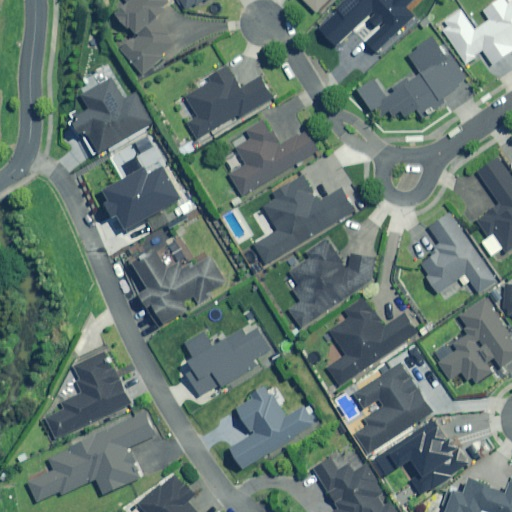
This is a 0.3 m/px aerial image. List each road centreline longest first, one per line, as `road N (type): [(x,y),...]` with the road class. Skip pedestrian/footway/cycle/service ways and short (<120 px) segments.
road 1 (residential): [(24,147),(50,167),(128,331),(241,511)]
road 2 (residential): [(263,20),(283,34),(330,113),(388,160)]
road 3 (tertiary): [(34,0),(24,147)]
